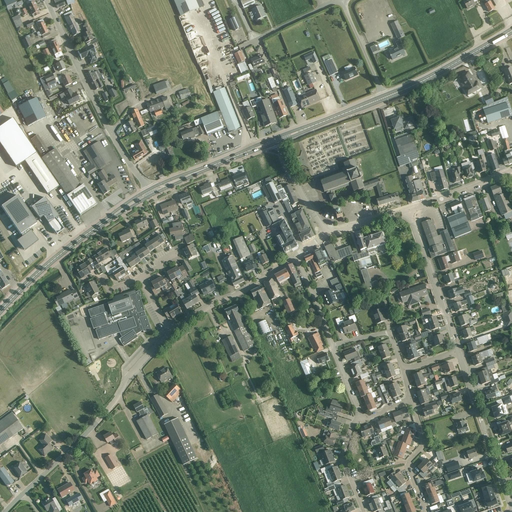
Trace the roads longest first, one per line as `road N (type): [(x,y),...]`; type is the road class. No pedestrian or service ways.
road 1 (secondary): [(276,139),(405,89),(511,30)]
road 2 (unclassified): [(5,511),(169,334)]
road 3 (unclassified): [(150,192),(102,119),(46,0)]
road 4 (secondary): [(0,311),(72,244),(150,192)]
road 5 (residential): [(509,505),(457,351)]
road 6 (residential): [(457,351),(406,209)]
road 7 (unclassified): [(169,334),(294,255)]
road 8 (secondary): [(150,192),(276,139)]
road 9 (residential): [(425,511),(408,463),(422,446),(410,398)]
